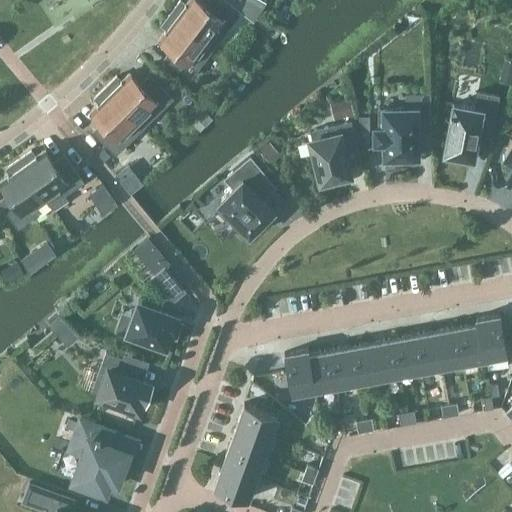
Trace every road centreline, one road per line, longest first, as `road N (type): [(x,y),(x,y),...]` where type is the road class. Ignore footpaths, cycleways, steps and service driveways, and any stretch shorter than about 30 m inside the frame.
road 1 (residential): [(227,334),(272,258),(294,235),(350,205),(424,196),(464,205),(511,230)]
road 2 (residential): [(511,287),(227,334)]
road 3 (residential): [(152,0),(49,109),(0,143)]
road 4 (residential): [(164,511),(227,334)]
